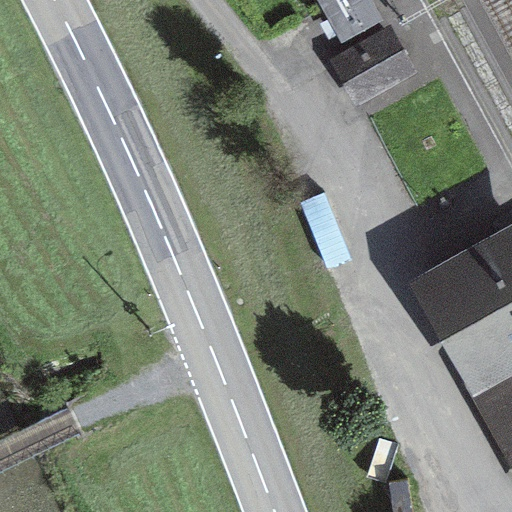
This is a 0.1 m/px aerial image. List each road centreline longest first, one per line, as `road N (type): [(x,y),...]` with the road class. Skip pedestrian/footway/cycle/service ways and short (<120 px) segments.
road 1 (primary): [(273,511),(167,237),(56,0)]
road 2 (track): [(211,349),(0,452)]
